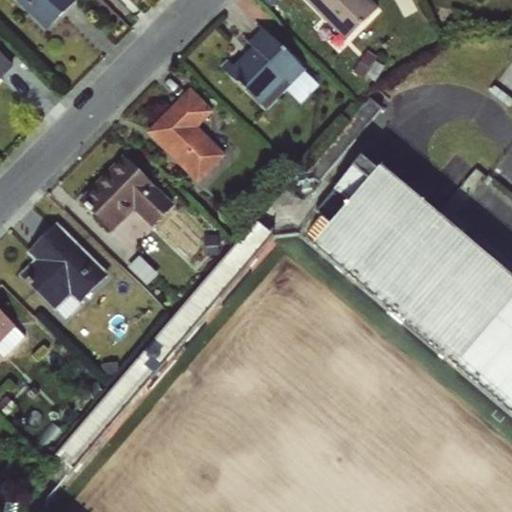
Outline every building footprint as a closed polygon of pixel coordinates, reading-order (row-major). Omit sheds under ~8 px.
[(73,1),(72,0),(15,0),(45,29),(73,1)] [(378,9),(368,0),(304,0),(346,41),(378,9)] [(303,72),(262,35),(224,77),(266,114),(303,72)] [(0,52),(0,84),(16,69),(0,52)] [(214,114),(191,92),(148,138),(200,186),(226,157),(198,131),(214,114)] [(173,204),(124,157),(78,204),(113,237),(136,213),(151,228),(173,204)] [(511,285),(382,174),(313,254),(511,424),(511,285)] [(274,242),(254,225),(55,458),(75,475),(274,242)] [(103,275),(55,227),(26,257),(33,263),(19,277),(56,313),(70,298),(75,303),(103,275)] [(0,343),(15,329),(0,314),(0,343)]
